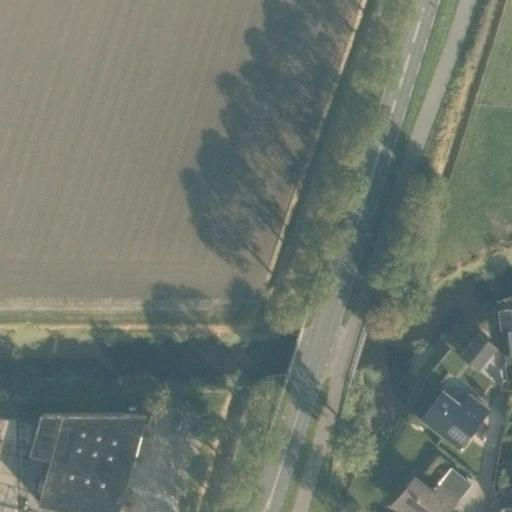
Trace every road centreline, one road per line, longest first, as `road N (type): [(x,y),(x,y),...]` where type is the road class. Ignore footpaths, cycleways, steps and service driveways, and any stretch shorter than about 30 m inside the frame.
road 1 (unclassified): [(299,511),(353,323),(467,0)]
road 2 (primary): [(272,488),(424,0)]
